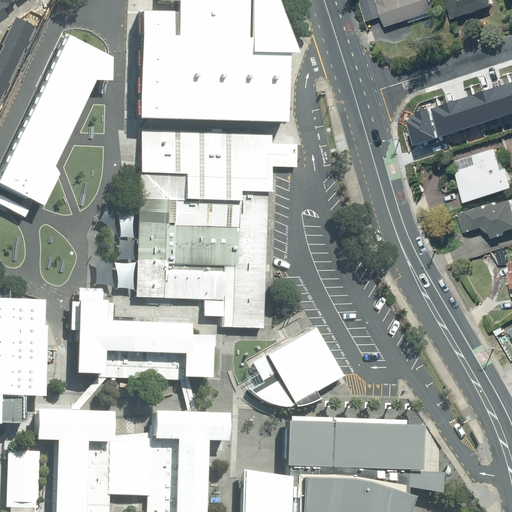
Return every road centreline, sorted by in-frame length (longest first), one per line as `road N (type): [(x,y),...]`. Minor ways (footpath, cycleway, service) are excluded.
road 1 (secondary): [(352,97),(411,271),(480,388),(511,465)]
road 2 (unknown): [(0,275),(44,295),(71,291),(118,173),(127,61),(119,29),(91,9)]
road 3 (residential): [(511,45),(352,97)]
